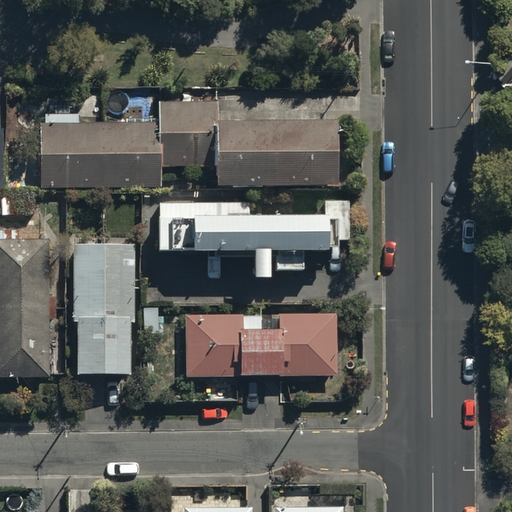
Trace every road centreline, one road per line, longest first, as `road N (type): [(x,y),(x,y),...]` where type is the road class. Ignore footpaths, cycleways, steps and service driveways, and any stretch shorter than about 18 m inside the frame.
road 1 (residential): [(433,450),(0,454)]
road 2 (tertiary): [(432,152),(433,450)]
road 3 (tertiary): [(430,0),(432,152)]
